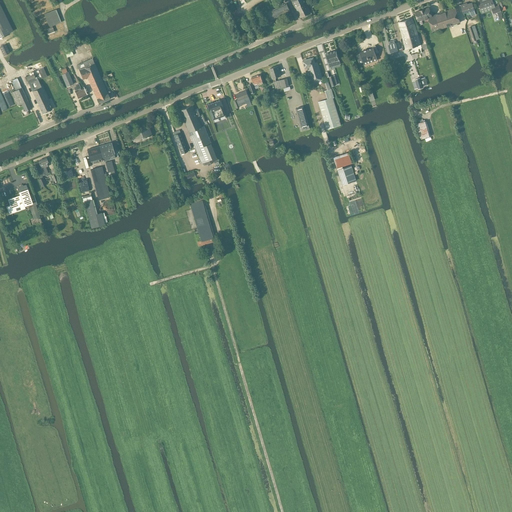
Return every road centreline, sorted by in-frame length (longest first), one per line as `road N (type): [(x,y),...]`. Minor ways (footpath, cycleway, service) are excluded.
road 1 (tertiary): [(0,168),(427,0)]
road 2 (unclassified): [(0,146),(364,0)]
road 3 (track): [(282,511),(212,266),(223,248),(207,179)]
